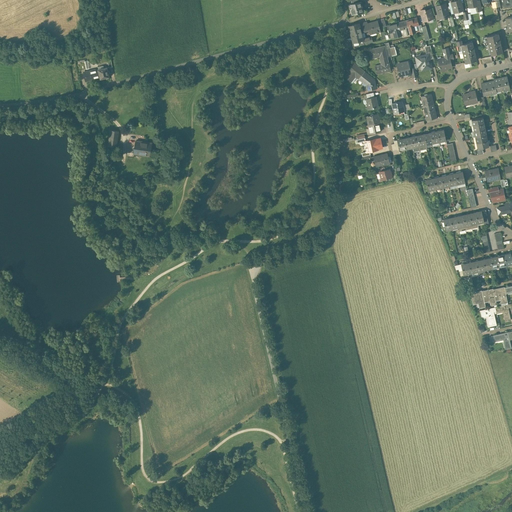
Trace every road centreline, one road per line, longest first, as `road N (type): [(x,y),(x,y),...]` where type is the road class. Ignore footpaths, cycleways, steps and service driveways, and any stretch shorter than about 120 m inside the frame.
road 1 (unclassified): [(305,511),(253,276),(264,260),(330,231),(343,50)]
road 2 (residential): [(344,21),(63,98),(0,105)]
